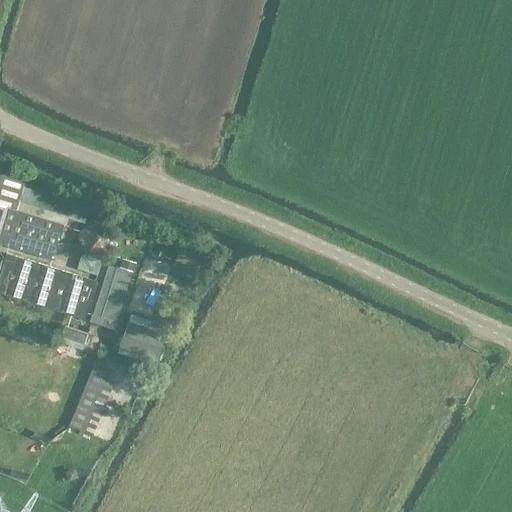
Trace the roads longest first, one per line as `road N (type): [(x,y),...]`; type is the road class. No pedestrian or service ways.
road 1 (unclassified): [(511,338),(216,203),(75,154),(0,118)]
road 2 (track): [(384,511),(489,328)]
